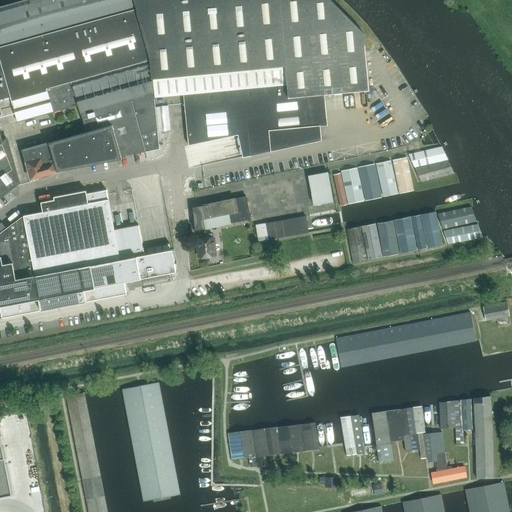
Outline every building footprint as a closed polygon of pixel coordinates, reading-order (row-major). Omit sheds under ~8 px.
[(23,150),(31,179),(58,172),(57,169),(58,169),(60,168),(60,170),(64,169),(63,168),(65,167),(144,152),(145,152),(144,147),(141,135),(158,130),(155,106),(155,104),(154,94),(154,93),(152,79),(182,76),(184,103),(188,145),(238,135),(242,157),(243,157),(321,141),(320,125),(310,126),(307,96),(369,90),(364,33),(330,0),(28,0),(0,8),(0,60),(10,97),(17,122),(79,105),(86,132),(23,150)] [(0,60),(0,99),(10,97),(0,60)] [(155,106),(158,130),(170,129),(168,105),(155,106)] [(145,152),(159,149),(159,142),(158,130),(141,135),(144,147),(145,152)] [(0,197),(5,194),(18,183),(19,183),(7,139),(2,143),(0,134),(0,197)] [(441,147),(438,147),(408,154),(414,167),(447,159),(441,147)] [(406,157),(393,160),(399,194),(413,191),(406,157)] [(391,160),(376,164),(383,197),(399,194),(391,160)] [(416,169),(421,182),(454,174),(448,161),(416,169)] [(374,164),(360,167),(358,167),(360,174),(365,201),(381,197),(374,164)] [(348,204),(360,202),(364,201),(360,179),(357,167),(341,171),(348,204)] [(328,172),(309,175),(314,205),(333,202),(328,172)] [(333,175),(340,206),(347,205),(340,173),(333,175)] [(33,214),(24,216),(8,227),(0,233),(0,308),(2,317),(2,318),(127,294),(124,282),(169,273),(171,273),(176,272),(172,250),(145,255),(143,247),(143,248),(138,225),(114,230),(108,199),(107,195),(106,190),(87,194),(86,191),(54,197),(54,200),(41,202),(43,212),(33,214)] [(251,218),(246,197),(235,199),(198,207),(193,208),(194,216),(193,216),(194,222),(195,230),(205,228),(251,218)] [(438,214),(443,228),(476,221),(471,207),(438,214)] [(428,248),(439,245),(441,245),(435,212),(421,214),(428,248)] [(418,250),(424,249),(426,248),(420,215),(411,216),(418,250)] [(309,232),(306,216),(255,225),(258,241),(309,232)] [(401,253),(414,251),(416,250),(415,240),(413,232),(410,216),(394,220),(399,243),(401,253)] [(383,257),(397,254),(399,254),(393,220),(377,223),(383,257)] [(368,260),(380,257),(382,257),(380,248),(375,224),(361,226),(368,260)] [(478,225),(444,231),(444,232),(447,242),(448,244),(482,237),(478,225)] [(352,263),(366,260),(366,258),(360,227),(346,229),(352,263)] [(209,256),(215,256),(213,238),(212,238),(212,234),(206,234),(206,239),(196,240),(196,243),(196,245),(196,247),(197,247),(198,258),(208,257),(208,258),(209,258),(209,256)] [(510,317),(507,302),(483,306),(486,321),(510,317)] [(360,362),(476,339),(470,312),(336,338),(341,365),(360,362)] [(180,494),(159,382),(122,389),(143,501),(180,494)] [(107,511),(84,393),(66,396),(88,511),(107,511)] [(474,398),(477,478),(494,477),(490,395),(474,398)] [(471,399),(461,400),(463,429),(472,429),(471,399)] [(440,402),(441,424),(441,429),(455,427),(454,400),(440,402)] [(461,400),(454,400),(455,427),(456,443),(463,443),(461,400)] [(426,447),(424,434),(420,406),(413,407),(419,448),(426,447)] [(413,407),(406,408),(412,449),(419,448),(413,407)] [(406,408),(399,409),(404,439),(405,450),(412,449),(406,408)] [(399,409),(385,411),(390,441),(404,439),(399,409)] [(385,411),(371,413),(375,439),(376,444),(379,461),(393,459),(390,441),(385,411)] [(363,447),(359,415),(350,416),(356,454),(360,454),(363,453),(364,453),(363,447)] [(350,416),(340,417),(344,445),(346,456),(356,454),(350,416)] [(314,421),(300,423),(304,450),(318,448),(314,421)] [(300,423),(276,427),(280,454),(304,450),(300,423)] [(263,456),(280,454),(276,427),(252,430),(256,457),(257,466),(258,467),(265,466),(263,456)] [(252,430),(228,434),(232,460),(248,458),(250,467),(257,466),(256,457),(252,430)] [(0,431),(0,496),(13,494),(0,431)] [(442,432),(424,434),(426,447),(419,448),(421,459),(428,458),(428,462),(435,461),(436,469),(436,471),(451,468),(451,466),(446,467),(442,432)] [(436,471),(431,472),(433,483),(466,477),(464,466),(451,468),(436,471)] [(337,477),(319,477),(319,484),(325,484),(325,487),(336,487),(337,477)] [(509,511),(503,481),(477,487),(465,489),(469,511),(509,511)] [(381,484),(373,485),(375,495),(383,494),(381,484)] [(443,511),(440,494),(420,498),(402,502),(404,511),(443,511)]
